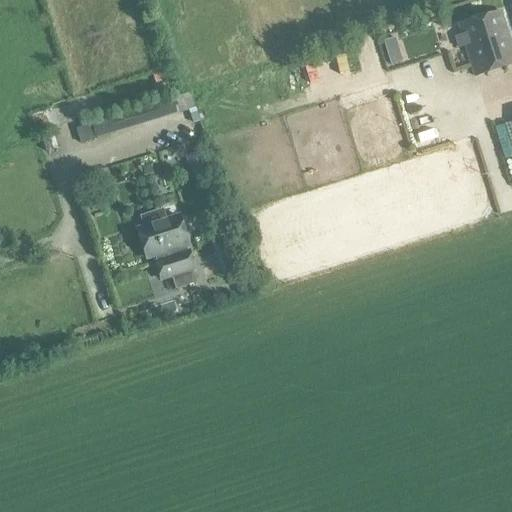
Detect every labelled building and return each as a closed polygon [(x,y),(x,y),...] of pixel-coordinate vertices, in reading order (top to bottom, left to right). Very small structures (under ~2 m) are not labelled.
[(466,48),(475,77),(511,64),(511,45),(502,13),(458,27),(461,36),(457,38),(461,50),(466,48)] [(376,45),(383,68),(428,54),(421,31),(376,45)] [(176,96),(92,122),(98,140),(181,114),(176,96)] [(206,166),(192,173),(196,180),(210,174),(206,166)] [(187,245),(178,217),(137,230),(146,259),(155,256),(156,259),(168,256),(169,258),(186,253),(184,246),(187,245)] [(156,259),(157,262),(155,262),(161,280),(173,276),(176,288),(198,281),(188,252),(186,253),(169,258),(168,256),(156,259)] [(245,284),(236,287),(239,297),(249,294),(245,284)]
